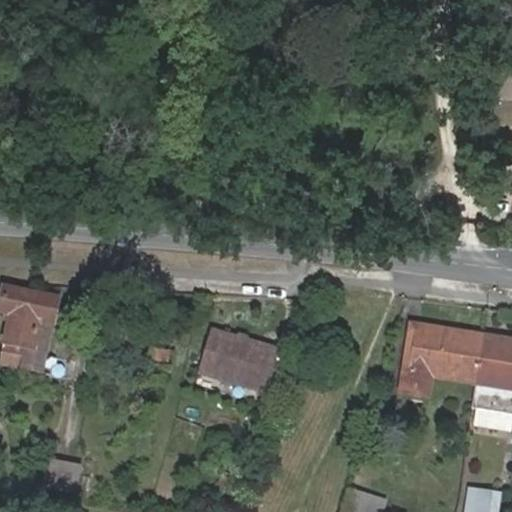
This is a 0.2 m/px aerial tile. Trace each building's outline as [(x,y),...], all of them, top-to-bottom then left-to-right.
[(58,298),(3,286),(0,300),(0,313),(10,316),(0,361),(0,363),(42,371),(58,298)] [(465,344),(468,333),(420,325),(418,335),(465,344)] [(246,340),(237,338),(210,331),(199,374),(267,391),(278,348),(246,340)] [(239,332),(237,338),(246,340),(248,334),(239,332)] [(482,342),(483,335),(468,333),(465,344),(418,335),(411,367),(403,366),(399,391),(429,397),(434,378),(475,385),(482,342)] [(511,340),(483,335),(482,342),(511,347),(511,340)] [(511,347),(482,342),(475,385),(511,390),(511,347)] [(511,415),(511,390),(475,385),(472,409),(511,415)] [(493,511),(502,458),(478,454),(468,511),(493,511)] [(80,467),(47,460),(41,486),(74,493),(80,467)] [(383,511),(387,501),(349,489),(341,511),(383,511)]
